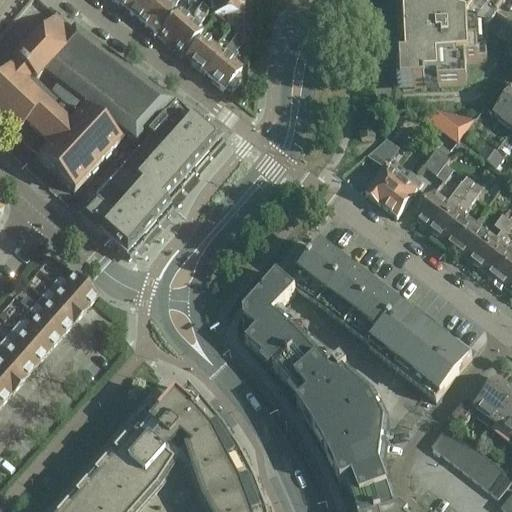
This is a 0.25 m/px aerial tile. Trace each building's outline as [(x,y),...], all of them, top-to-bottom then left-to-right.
[(110,0),(110,2),(126,14),(134,0),(110,0)] [(134,0),(126,14),(141,26),(156,0),(134,0)] [(156,39),(175,9),(176,8),(178,0),(171,0),(169,5),(164,1),(165,0),(156,0),(141,26),(156,39)] [(504,3),(506,0),(400,0),(397,4),(397,5),(400,65),(400,73),(401,73),(402,91),(467,88),(466,65),(487,64),(486,48),(485,30),(495,15),(496,16),(505,3),(504,3)] [(169,49),(201,11),(191,2),(187,7),(191,10),(185,17),(179,12),(175,9),(156,39),(169,49)] [(243,19),(242,3),(209,4),(209,20),(212,20),(230,33),(238,39),(244,43),(242,19),(243,19)] [(181,59),(204,33),(199,29),(208,17),(201,11),(169,49),(181,59)] [(118,147),(117,147),(125,139),(134,146),(144,135),(172,105),(73,29),(70,33),(55,19),(12,63),(16,67),(10,75),(8,74),(0,82),(0,128),(13,141),(14,140),(38,162),(37,163),(72,196),(118,147)] [(204,79),(238,39),(230,33),(215,51),(203,41),(185,62),(204,79)] [(241,73),(231,65),(239,55),(236,53),(244,43),(238,39),(204,79),(223,95),(226,91),(232,94),(242,82),(238,77),(241,73)] [(511,133),(511,95),(494,119),(511,133)] [(167,210),(223,146),(175,104),(173,106),(172,105),(144,135),(149,140),(77,220),(128,265),(172,215),(167,210)] [(361,143),(374,142),(373,120),(360,120),(361,143)] [(366,161),(384,175),(386,172),(400,154),(387,144),(366,161)] [(489,167),(496,157),(487,150),(479,160),(489,167)] [(437,153),(423,172),(436,181),(450,163),(437,153)] [(496,157),(489,167),(496,172),(504,163),(496,157)] [(412,203),(417,195),(386,172),(384,175),(366,199),(379,210),(380,209),(397,222),(412,203)] [(436,239),(476,185),(469,179),(467,182),(466,181),(462,186),(446,207),(434,197),(415,223),(436,239)] [(456,254),(475,228),(463,219),(478,199),(478,198),(484,191),(476,185),(436,239),(456,254)] [(501,236),(511,221),(511,214),(510,213),(504,221),(502,219),(494,230),(501,236)] [(496,284),(511,263),(511,256),(504,250),(510,241),(509,240),(511,235),(511,221),(501,236),(495,244),(476,269),(496,284)] [(475,228),(456,254),(476,269),(495,244),(475,228)] [(294,397),(301,407),(296,410),(303,420),(310,430),(316,440),(322,451),(325,456),(331,467),(336,478),(340,489),(346,487),(350,497),(353,507),(354,511),(392,511),(391,506),(387,494),(379,473),(385,433),(372,409),(342,371),(328,381),(318,368),(288,335),(272,321),(295,293),(371,351),(368,354),(436,407),(472,361),(323,246),(298,278),(285,267),(242,316),(243,317),(243,323),(244,325),(242,328),(243,345),(252,353),(261,361),(270,370),(274,374),(282,383),(290,392),(294,397)] [(511,296),(511,263),(496,284),(511,296)] [(84,314),(97,300),(98,299),(73,278),(73,279),(66,287),(59,280),(53,287),(60,294),(84,315),(85,314),(84,314)] [(84,315),(60,294),(54,301),(47,294),(41,301),(48,307),(72,328),(84,315)] [(72,328),(48,307),(42,315),(34,308),(29,315),(36,321),(60,342),(72,328)] [(48,356),(60,342),(36,321),(30,329),(22,322),(17,328),(48,356)] [(36,369),(48,356),(17,328),(11,335),(19,342),(12,349),(36,369)] [(24,383),(36,369),(12,349),(5,342),(0,347),(0,350),(6,356),(0,362),(24,383)] [(0,387),(11,397),(23,384),(24,383),(0,362),(0,361),(0,387)] [(474,413),(495,429),(511,407),(511,392),(498,381),(476,410),(466,402),(448,424),(458,432),(474,413)] [(0,409),(11,398),(11,397),(0,387),(0,409)] [(263,511),(256,490),(241,462),(224,436),(189,394),(188,395),(189,396),(179,404),(176,402),(153,429),(141,418),(57,511),(263,511)] [(511,407),(495,429),(511,442),(511,407)] [(441,460),(456,441),(446,433),(431,452),(441,460)] [(450,467),(465,448),(456,441),(441,460),(450,467)] [(465,448),(450,467),(460,474),(474,455),(465,448)] [(469,482),(484,463),(474,455),(460,474),(469,482)] [(479,489),(494,470),(484,463),(469,482),(479,489)] [(488,496),(503,477),(494,470),(479,489),(488,496)] [(511,484),(503,477),(488,496),(498,504),(511,485),(511,484)] [(511,511),(511,498),(501,511),(511,511)]
